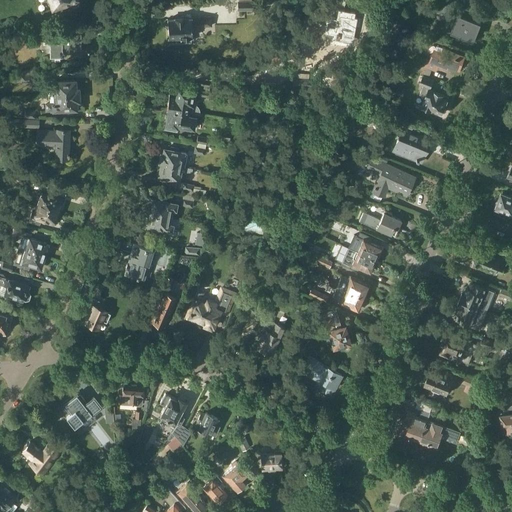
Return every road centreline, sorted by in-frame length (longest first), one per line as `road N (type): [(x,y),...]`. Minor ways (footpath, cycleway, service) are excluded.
road 1 (residential): [(34,364),(109,188),(118,136),(119,0)]
road 2 (residential): [(34,364),(122,355),(206,368),(345,447)]
road 3 (residential): [(345,447),(449,205)]
road 4 (residential): [(449,205),(511,50)]
